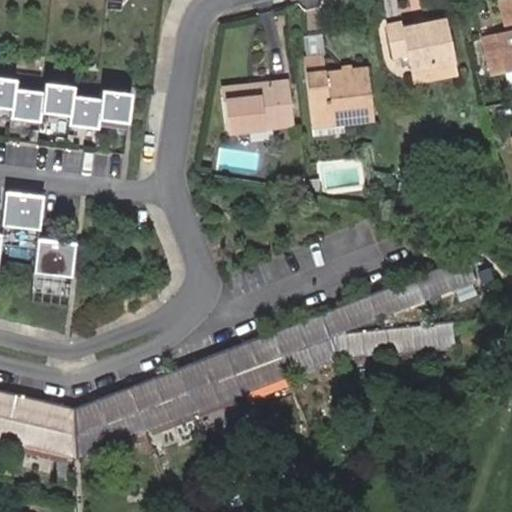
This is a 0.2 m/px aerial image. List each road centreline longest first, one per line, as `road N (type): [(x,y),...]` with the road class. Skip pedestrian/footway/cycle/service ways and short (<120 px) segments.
road 1 (residential): [(170,187),(192,22),(222,0)]
road 2 (residential): [(0,359),(79,374),(151,349),(168,328)]
road 3 (residential): [(168,328),(140,326),(66,350),(0,336)]
road 4 (residential): [(170,187),(0,174)]
road 5 (residential): [(168,328),(195,302),(201,277),(170,187)]
